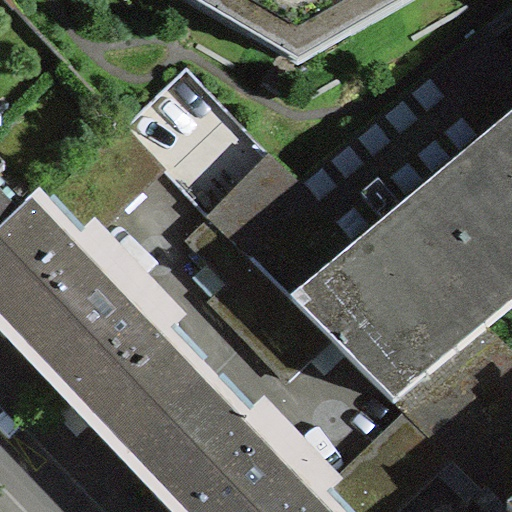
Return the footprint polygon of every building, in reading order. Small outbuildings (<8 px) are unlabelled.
[(185,0),(213,16),(221,0),(234,0),(261,15),(248,37),(297,65),(411,0),(185,0)] [(486,326),(475,314),(511,283),(511,57),(488,29),(448,62),(299,186),(267,156),(207,216),(212,221),(292,300),(332,340),(395,402),(486,326)] [(33,206),(24,215),(0,238),(0,322),(128,456),(204,384),(164,341),(178,328),(92,237),(164,169),(125,127),(37,211),(33,206)] [(0,238),(24,215),(0,189),(0,238)] [(226,284),(211,299),(250,340),(292,300),(212,221),(188,244),(226,284)] [(289,381),(332,340),(292,300),(250,340),(289,381)] [(511,353),(486,326),(395,402),(408,415),(452,458),(480,486),(486,481),(511,511),(511,353)] [(244,425),(204,384),(128,456),(180,511),(395,511),(452,458),(408,415),(331,488),(258,412),(244,425)] [(395,511),(455,511),(471,497),(480,488),(480,486),(452,458),(395,511)] [(511,511),(486,481),(480,486),(480,488),(471,497),(483,511),(511,511)]
